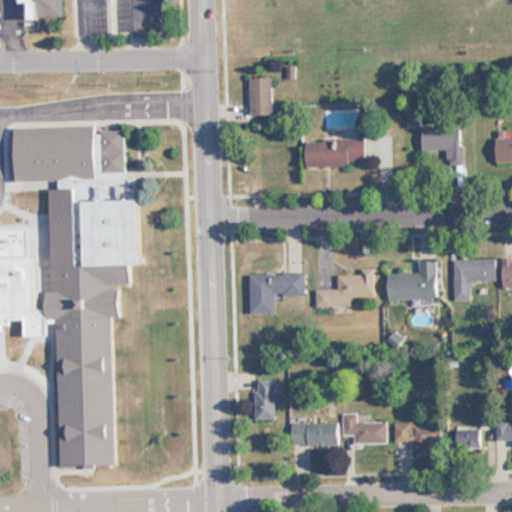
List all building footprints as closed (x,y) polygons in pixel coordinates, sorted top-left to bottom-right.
[(32,0),(33,21),(36,17),(65,17),(64,0),(32,0)] [(274,115),(274,78),(252,78),(252,115),(274,115)] [(63,467),(118,465),(114,318),(122,318),(121,285),(133,285),(133,266),(145,266),(143,201),(137,201),(137,177),(127,177),(126,131),(95,132),(95,125),(14,127),(16,181),(59,180),(59,189),(50,189),(54,320),(59,320),(63,467)] [(464,127),(422,127),(423,151),(448,151),(448,164),(465,164),(464,127)] [(511,136),(498,137),(498,162),(511,161),(511,136)] [(366,138),(307,140),(307,166),(367,165),(366,138)] [(266,185),(284,185),(284,154),(266,154),(266,185)] [(455,300),(472,300),(472,282),(498,281),(498,259),(455,259),(455,300)] [(420,273),(389,273),(390,299),(439,299),(438,260),(420,261),(420,273)] [(318,307),(353,306),(353,297),(376,296),(375,269),(362,269),(362,275),(339,275),(339,290),(318,290),(318,307)] [(251,275),(251,314),(276,314),(276,296),(307,296),(306,274),(251,275)] [(276,382),(257,382),(257,420),(276,420),(276,382)] [(356,443),(388,443),(388,421),(358,422),(358,413),(344,413),(344,435),(356,434),(356,443)] [(416,449),(445,449),(445,426),(412,426),(412,422),(396,422),(396,441),(416,441),(416,449)] [(293,423),(293,446),(339,446),(339,423),(293,423)] [(511,441),(511,423),(496,423),(496,441),(511,441)] [(457,449),(482,449),(482,428),(457,428),(457,449)]
